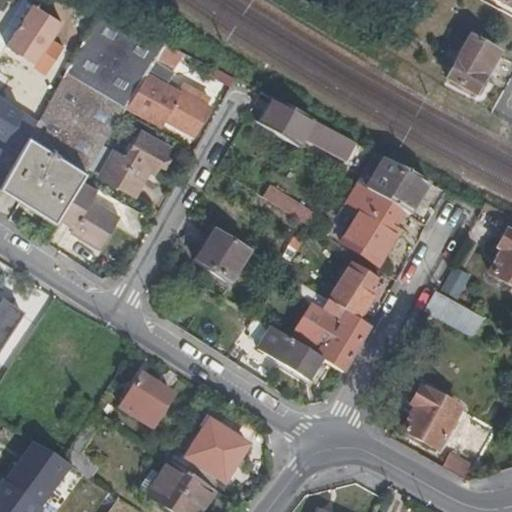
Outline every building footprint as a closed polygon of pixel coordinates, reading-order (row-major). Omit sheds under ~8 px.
[(61,23),(35,6),(8,48),(35,65),(51,40),(61,23)] [(165,45),(102,9),(85,38),(39,122),(32,133),(0,190),(0,193),(55,228),(56,225),(82,181),(125,111),(127,107),(145,78),(165,45)] [(463,54),(491,70),(500,55),(471,39),(463,54)] [(49,73),(65,49),(51,40),(35,65),(49,73)] [(476,96),(491,70),(463,54),(449,81),(476,96)] [(179,97),(145,78),(127,107),(163,127),(166,122),(179,97)] [(179,97),(166,122),(193,138),(208,110),(181,95),(179,97)] [(0,112),(32,133),(39,122),(0,97),(0,112)] [(273,103),(269,100),(259,116),(264,119),(273,103)] [(259,116),(255,123),(295,148),(310,123),(273,103),(264,119),(259,116)] [(127,159),(115,153),(101,178),(134,198),(149,172),(156,176),(171,150),(142,133),(127,159)] [(366,192),(382,164),(375,160),(358,187),(366,192)] [(382,164),(426,189),(428,185),(384,161),(382,164)] [(409,218),(426,189),(382,164),(366,192),(399,212),(405,216),(409,218)] [(277,177),(270,190),(294,205),(302,210),(310,197),(277,177)] [(84,183),(82,181),(56,225),(73,234),(71,237),(100,255),(120,222),(90,204),(98,191),(84,183)] [(341,244),(378,268),(399,234),(395,232),(389,228),(399,212),(366,192),(358,187),(348,202),(362,211),(341,244)] [(270,190),(263,200),(315,232),(329,209),(310,197),(302,210),(294,205),(270,190)] [(389,228),(395,232),(405,216),(399,212),(389,228)] [(251,254),(217,232),(197,265),(231,286),(251,254)] [(511,235),(507,233),(497,251),(501,253),(489,276),(511,288),(511,235)] [(266,263),(283,274),(287,267),(270,257),(266,263)] [(329,302),(359,320),(371,301),(374,302),(383,286),(350,266),(329,302)] [(309,289),(298,283),(290,296),(310,309),(319,295),(309,289)] [(481,319),(435,293),(428,306),(448,318),(446,322),(471,336),(481,319)] [(343,374),(370,328),(359,320),(329,302),(319,295),(310,309),(299,329),(286,321),(278,323),(274,331),(287,339),(292,331),(326,352),(321,361),(343,374)] [(0,352),(26,312),(4,300),(0,306),(0,305),(0,352)] [(309,381),(321,361),(287,339),(274,331),(273,330),(260,351),(309,381)] [(175,394),(143,374),(122,407),(153,427),(175,394)] [(458,412),(419,390),(410,408),(414,410),(402,433),(436,452),(458,412)] [(68,443),(91,407),(77,398),(62,422),(59,421),(52,432),(68,443)] [(86,425),(95,431),(101,422),(92,416),(86,425)] [(188,475),(211,489),(219,478),(226,482),(250,446),(211,421),(187,458),(196,464),(188,475)] [(62,462),(89,480),(98,467),(80,455),(95,431),(86,425),(62,462)] [(29,441),(60,461),(67,451),(35,431),(29,441)] [(475,467),(450,453),(442,467),(468,481),(475,467)] [(169,511),(202,511),(216,492),(211,489),(188,475),(170,463),(148,498),(169,511)]
